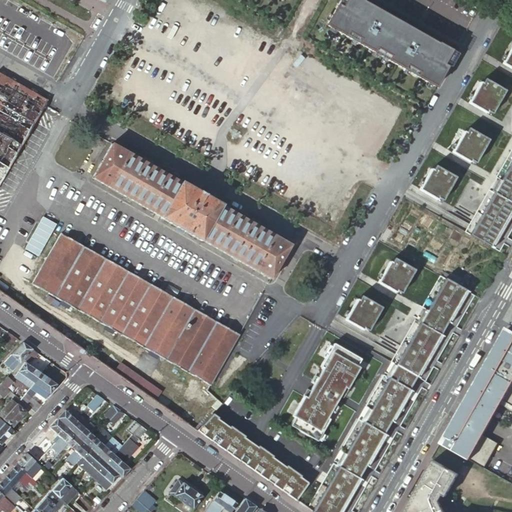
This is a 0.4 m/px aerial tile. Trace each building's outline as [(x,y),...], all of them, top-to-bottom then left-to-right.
[(359,0),(336,0),(322,25),(431,86),(450,51),(359,0)] [(511,40),(500,61),(502,61),(511,67),(511,40)] [(466,101),(468,102),(484,111),(485,109),(489,112),(492,107),(503,88),(482,76),(479,81),(478,80),(466,101)] [(0,77),(0,178),(40,108),(43,102),(0,77)] [(450,151),(451,152),(467,161),(468,159),(473,162),(476,157),(486,138),(466,126),(463,131),(462,130),(450,151)] [(108,146),(88,182),(155,220),(154,222),(194,245),(196,243),(263,281),(283,246),(216,207),(217,206),(196,194),(176,182),(175,184),(108,146)] [(496,185),(468,234),(489,246),(511,204),(511,156),(499,180),(496,185)] [(416,189),(418,190),(434,199),(435,197),(440,200),(442,195),(453,176),(432,165),(430,169),(428,168),(416,189)] [(37,256),(55,223),(41,215),(23,248),(37,256)] [(55,237),(27,286),(204,386),(231,337),(55,237)] [(376,282),(378,283),(394,292),(394,290),(399,293),(402,288),(413,269),(392,257),(389,262),(388,261),(376,282)] [(402,349),(394,364),(414,376),(423,361),(426,355),(442,327),(446,321),(464,290),(443,278),(425,310),(422,315),(406,343),(402,349)] [(343,319),(345,320),(361,329),(362,328),(366,331),(380,307),(359,295),(356,299),(355,299),(343,319)] [(511,335),(503,331),(463,402),(454,418),(439,443),(483,468),(498,443),(483,434),(492,418),(500,404),(493,400),(497,394),(503,398),(502,400),(511,406),(511,335)] [(0,344),(6,350),(16,339),(6,332),(0,338),(0,344)] [(11,371),(22,358),(31,349),(21,342),(2,363),(11,371)] [(359,358),(334,344),(329,353),(327,351),(319,366),(321,367),(311,386),(304,397),(302,395),(290,415),(293,417),(288,425),(315,440),(328,418),(325,417),(342,387),(345,388),(357,367),(355,365),(359,358)] [(28,362),(36,353),(31,349),(22,358),(28,362)] [(30,388),(39,374),(23,362),(13,376),(30,388)] [(337,511),(414,376),(394,364),(391,370),(309,511),(337,511)] [(55,385),(39,374),(30,388),(29,388),(24,394),(29,399),(35,392),(44,399),(48,394),(48,395),(55,385)] [(0,382),(6,388),(12,381),(6,376),(0,382)] [(0,396),(2,399),(9,391),(6,388),(0,382),(0,396)] [(19,400),(34,413),(39,407),(29,399),(24,394),(19,400)] [(96,395),(88,404),(93,409),(102,399),(96,395)] [(0,411),(0,416),(12,427),(25,412),(10,399),(0,411)] [(216,401),(210,408),(214,412),(220,405),(216,401)] [(56,418),(66,428),(77,415),(67,406),(56,418)] [(108,420),(111,417),(117,410),(112,406),(103,416),(108,420)] [(122,413),(117,410),(111,417),(108,420),(108,421),(112,424),(122,413)] [(209,413),(195,429),(201,433),(199,435),(208,440),(209,438),(218,425),(220,423),(214,419),(215,417),(209,413)] [(77,415),(66,428),(67,429),(74,435),(75,437),(87,424),(77,415)] [(67,429),(66,428),(56,418),(48,427),(56,435),(51,440),(54,443),(67,429)] [(0,420),(0,445),(12,431),(0,420)] [(130,435),(139,425),(133,421),(125,430),(130,435)] [(89,422),(87,424),(75,437),(81,441),(85,445),(93,437),(90,434),(96,427),(89,422)] [(218,425),(209,438),(215,442),(213,444),(222,450),(223,448),(233,435),(234,433),(220,423),(218,425)] [(146,430),(139,425),(130,435),(120,447),(115,452),(116,452),(105,464),(118,476),(121,478),(128,470),(122,464),(137,448),(133,444),(146,430)] [(74,435),(67,429),(54,443),(61,449),(66,444),(74,435)] [(95,454),(102,446),(101,445),(108,438),(99,430),(93,437),(85,445),(88,448),(95,454)] [(233,435),(223,448),(229,452),(227,454),(236,460),(237,458),(247,445),(248,443),(234,433),(233,435)] [(75,437),(74,435),(66,444),(73,450),(81,441),(75,437)] [(104,463),(105,464),(116,452),(115,452),(120,447),(110,437),(102,446),(95,454),(97,456),(104,463)] [(72,466),(75,463),(88,448),(85,445),(81,441),(73,450),(65,459),(72,466)] [(247,445),(237,458),(243,462),(241,464),(250,470),(251,468),(261,455),(262,453),(248,443),(247,445)] [(75,463),(83,471),(89,465),(97,456),(95,454),(88,448),(75,463)] [(41,468),(25,453),(15,464),(31,479),(41,468)] [(261,455),(251,468),(257,472),(255,474),(264,480),(265,478),(274,464),(276,462),(262,453),(261,455)] [(96,472),(104,463),(97,456),(89,465),(96,472)] [(411,498),(403,511),(443,511),(439,501),(443,494),(446,496),(458,474),(433,459),(427,470),(425,469),(417,484),(409,497),(411,498)] [(274,464),(265,478),(271,482),(269,484),(278,490),(279,488),(289,475),(290,472),(276,462),(274,464)] [(118,476),(105,464),(104,463),(96,472),(89,465),(83,471),(105,490),(118,476)] [(31,479),(15,464),(7,473),(16,481),(22,485),(22,486),(28,480),(29,481),(29,482),(32,485),(32,486),(35,483),(31,479)] [(304,483),(290,472),(289,475),(279,488),(285,492),(283,494),(292,500),(304,483)] [(16,481),(7,473),(0,481),(9,489),(16,481)] [(511,499),(511,483),(498,476),(495,482),(504,487),(501,493),(511,499)] [(75,492),(69,486),(61,479),(59,481),(50,491),(63,502),(64,504),(75,492)] [(0,495),(12,506),(19,498),(9,489),(0,481),(0,480),(0,495)] [(25,488),(27,490),(32,485),(29,482),(29,481),(28,480),(22,486),(25,488)] [(201,496),(177,480),(168,493),(192,510),(201,496)] [(54,511),(63,502),(50,491),(33,510),(34,511),(54,511)] [(228,511),(234,504),(217,491),(202,511),(216,511),(219,509),(224,511),(228,511)] [(151,503),(140,493),(135,499),(146,509),(151,503)] [(0,510),(2,511),(9,511),(14,507),(12,506),(0,495),(0,510)] [(250,511),(255,506),(243,498),(233,511),(250,511)] [(146,509),(135,499),(130,505),(137,511),(143,511),(146,509)]
